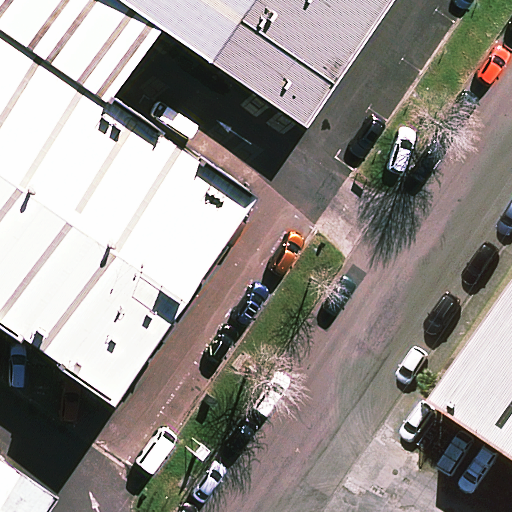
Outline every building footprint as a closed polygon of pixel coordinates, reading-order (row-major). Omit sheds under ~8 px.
[(0,0),(0,16),(88,75),(138,1),(136,0),(0,0)] [(136,0),(138,1),(294,105),(365,0),(136,0)] [(0,16),(0,303),(91,364),(224,166),(88,75),(0,16)] [(511,291),(442,395),(511,441),(511,291)] [(0,511),(12,511),(38,476),(0,449),(0,511)]
